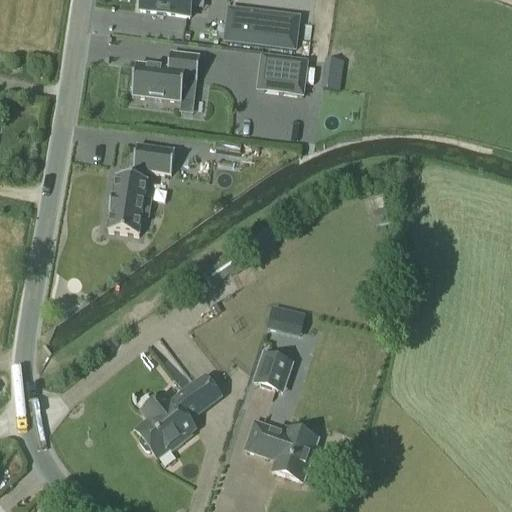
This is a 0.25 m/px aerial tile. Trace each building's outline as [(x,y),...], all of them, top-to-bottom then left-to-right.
[(140,11),(140,18),(189,23),(191,0),(139,0),(138,11),(140,11)] [(298,20),(228,12),(224,45),(294,53),(298,20)] [(135,68),(131,100),(181,105),(183,82),(196,83),(199,59),(169,56),(167,72),(135,68)] [(257,95),(301,100),(305,65),(262,60),(257,95)] [(234,124),(233,147),(255,148),(256,125),(234,124)] [(174,155),(136,150),(132,174),(135,174),(133,183),(116,180),(113,200),(111,200),(108,216),(110,216),(107,236),(138,241),(141,222),(148,223),(151,205),(144,204),(146,185),(145,185),(146,176),(170,180),(174,155)] [(208,300),(212,309),(229,301),(225,292),(208,300)] [(269,357),(258,392),(284,400),(295,365),(269,357)] [(147,426),(134,436),(140,443),(138,444),(137,448),(144,457),(148,457),(150,456),(155,463),(168,453),(171,456),(181,448),(179,444),(192,434),(183,422),(190,416),(193,420),(218,401),(203,382),(178,401),(183,407),(176,413),(171,407),(170,408),(162,399),(140,416),(147,426)] [(253,427),(243,454),(267,463),(268,460),(275,462),(270,476),(300,487),(305,474),(307,473),(310,464),(309,461),(315,444),(285,433),(283,438),(253,427)]
